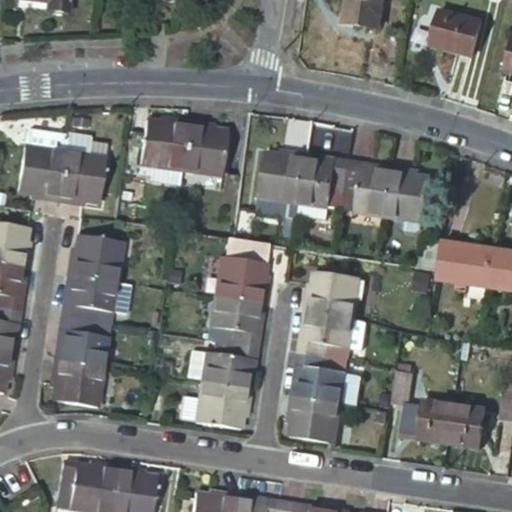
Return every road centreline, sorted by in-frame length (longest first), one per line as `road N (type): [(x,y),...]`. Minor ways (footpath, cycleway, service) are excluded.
road 1 (residential): [(511,500),(92,437),(18,444)]
road 2 (tertiary): [(0,88),(173,81),(264,90)]
road 3 (tertiary): [(264,90),(387,110),(511,149)]
road 4 (residential): [(18,444),(56,220)]
road 5 (unknown): [(276,464),(300,304)]
